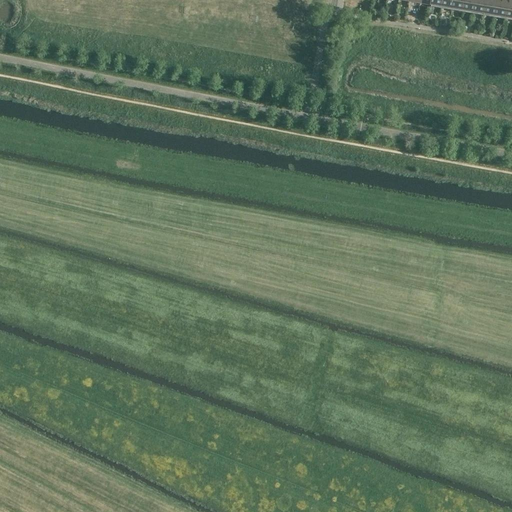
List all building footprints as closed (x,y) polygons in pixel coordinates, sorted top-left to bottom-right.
[(452,9),(453,0),(442,0),(441,7),(452,9)] [(462,11),(464,0),(453,0),(452,9),(462,11)] [(473,13),(475,0),(464,0),(462,11),(473,13)] [(484,14),(486,0),(475,0),(473,13),(484,14)] [(494,16),(497,0),(486,0),(484,14),(494,16)] [(505,18),(507,0),(497,0),(494,16),(505,18)]
